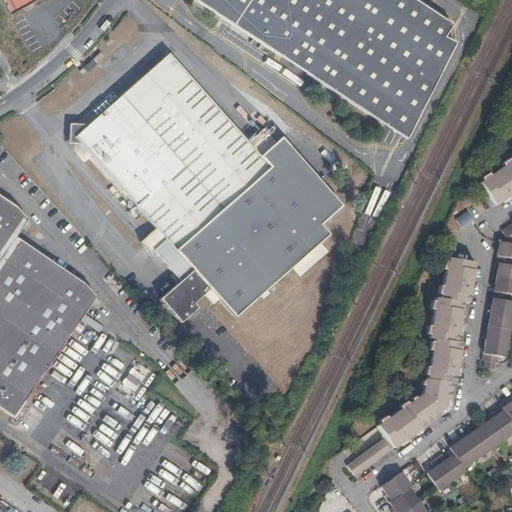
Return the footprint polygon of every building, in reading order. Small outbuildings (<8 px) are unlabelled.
[(0,0),(9,14),(34,0),(0,0)] [(315,63),(308,73),(407,138),(454,44),(445,37),(453,24),(415,0),(196,0),(283,56),(290,46),(315,63)] [(283,56),(308,73),(315,63),(290,46),(283,56)] [(279,137),(274,142),(262,128),(246,142),(168,53),(141,76),(88,124),(74,137),(80,143),(155,229),(140,242),(150,253),(153,250),(180,281),(159,299),(176,319),(180,323),(197,308),(193,304),(209,290),(209,289),(217,282),(244,310),(326,236),(318,226),(341,205),(279,137)] [(74,137),(88,124),(70,124),(68,143),(80,143),(74,137)] [(511,193),(511,161),(508,163),(506,160),(499,165),(501,168),(489,176),(487,174),(480,179),(482,181),(479,184),(494,206),(511,193)] [(0,410),(10,417),(45,364),(91,295),(80,281),(13,236),(25,219),(13,207),(0,197),(0,410)] [(511,241),(511,234),(507,227),(501,232),(505,238),(509,243),(511,241)] [(511,243),(509,243),(499,242),(496,256),(511,259),(511,258),(511,243)] [(511,265),(510,265),(511,259),(496,256),(495,264),(497,264),(495,278),(511,280),(511,265)] [(439,300),(462,303),(467,304),(473,264),(446,260),(445,263),(442,263),(441,271),(444,271),(441,288),(437,287),(436,296),(439,296),(439,300)] [(511,294),(511,280),(495,278),(492,299),(507,301),(508,294),(511,294)] [(455,343),(462,303),(439,300),(434,299),(434,301),(430,301),(429,309),(433,310),(430,326),(426,326),(424,334),(428,335),(427,338),(432,339),(455,343)] [(511,302),(507,301),(492,299),(489,313),(511,316),(511,312),(511,302)] [(511,316),(489,313),(487,326),(509,330),(511,316)] [(509,330),(487,326),(485,340),(507,344),(509,330)] [(460,344),(455,343),(432,339),(432,342),(429,341),(427,351),(430,351),(427,368),(424,367),(422,375),(425,376),(424,380),(451,384),(454,384),(460,344)] [(507,344),(485,340),(481,361),(484,362),(494,363),(496,364),(498,357),(505,358),(507,344)] [(121,385),(134,393),(144,377),(131,369),(121,385)] [(448,402),(451,384),(424,380),(422,380),(422,381),(419,381),(419,385),(421,386),(419,396),(413,400),(411,398),(408,400),(410,402),(407,404),(424,425),(439,415),(437,413),(443,408),(445,402),(448,402)] [(501,409),(502,411),(511,424),(511,396),(507,401),(508,403),(501,409)] [(392,449),(424,425),(407,404),(404,406),(403,403),(396,409),(397,411),(386,420),(384,417),(377,422),(378,425),(375,427),(392,449)] [(493,413),(487,418),(503,441),(511,434),(511,424),(502,411),(495,416),(493,413)] [(483,425),(475,430),(490,450),(503,441),(487,418),(481,422),(483,425)] [(466,432),(460,436),(476,459),(490,450),(475,430),(468,435),(466,432)] [(453,455),(463,469),(476,459),(460,436),(454,440),(456,443),(448,449),(453,455)] [(381,441),(345,467),(346,471),(352,478),(389,451),(381,441)] [(441,455),(436,459),(451,482),(465,472),(463,469),(453,455),(445,460),(441,455)] [(433,469),(426,474),(438,491),(451,482),(436,459),(430,463),(433,469)] [(401,473),(380,487),(385,495),(384,496),(388,503),(408,488),(411,487),(401,473)] [(408,488),(388,503),(394,510),(391,511),(403,511),(418,502),(408,488)] [(425,511),(418,502),(403,511),(425,511)]
